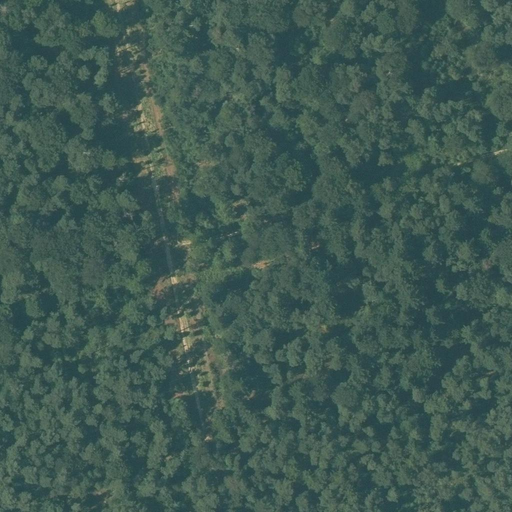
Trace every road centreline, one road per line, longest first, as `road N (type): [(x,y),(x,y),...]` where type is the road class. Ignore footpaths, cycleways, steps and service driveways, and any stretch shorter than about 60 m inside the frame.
road 1 (track): [(0,299),(511,140)]
road 2 (track): [(202,427),(511,363)]
